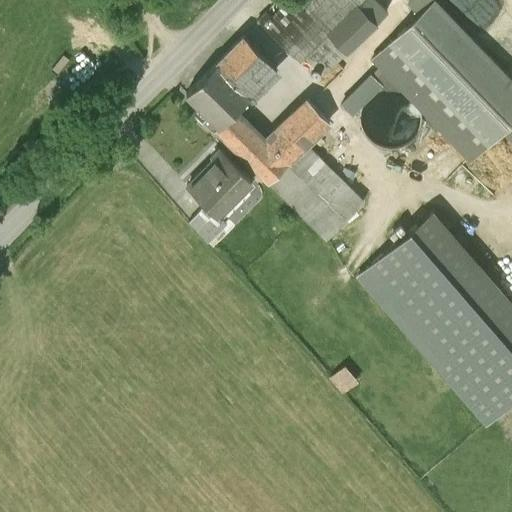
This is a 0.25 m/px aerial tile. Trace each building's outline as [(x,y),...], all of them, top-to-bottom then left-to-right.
[(285,0),(261,24),(317,79),(387,9),(377,0),(285,0)] [(511,88),(430,3),(366,64),(466,169),(498,138),(511,153),(511,88)] [(217,131),(238,111),(272,78),(234,39),(179,93),(217,131)] [(324,240),(360,205),(306,151),(328,129),(299,100),(263,136),(238,111),(217,131),(324,240)] [(175,190),(208,226),(249,189),(216,153),(175,190)] [(511,385),(511,296),(428,208),(356,276),(485,411),(511,385)] [(208,226),(197,215),(184,227),(204,249),(217,237),(208,226)]
